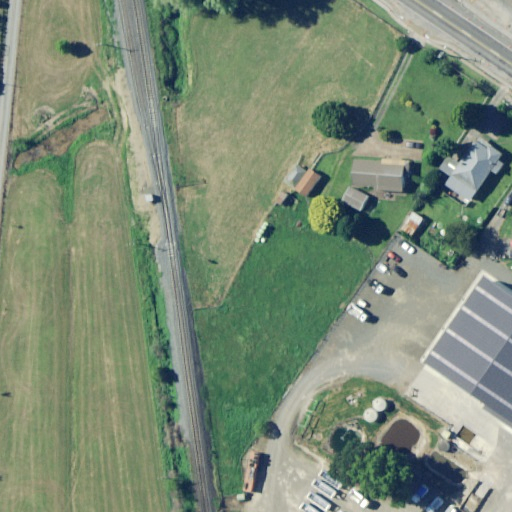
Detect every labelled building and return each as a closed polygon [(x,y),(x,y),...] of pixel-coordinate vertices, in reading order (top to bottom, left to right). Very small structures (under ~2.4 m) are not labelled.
[(489,143),(478,137),(459,167),(446,158),(439,169),(453,177),(447,185),(472,201),(503,152),(489,143)] [(407,163),(383,160),(383,163),(357,160),(354,187),(404,193),(407,163)] [(322,177),(311,169),(296,189),(307,197),(322,177)] [(369,196),(350,188),(344,203),(363,211),(369,196)] [(424,220),(414,212),(402,230),(412,237),(424,220)] [(495,349),(511,323),(511,310),(489,295),(481,307),(487,311),(472,333),(495,349)] [(511,323),(495,349),(511,361),(511,360),(511,323)] [(474,511),(490,490),(474,479),(455,506),(463,511),(474,511)]
